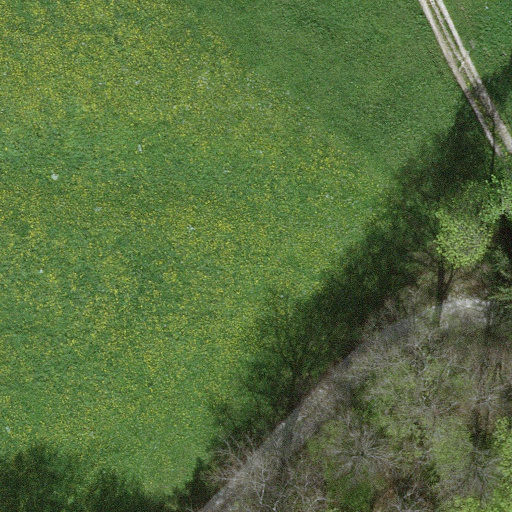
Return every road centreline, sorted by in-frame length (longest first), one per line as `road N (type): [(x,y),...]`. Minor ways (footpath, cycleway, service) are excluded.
road 1 (track): [(511,315),(458,318),(388,344),(227,511)]
road 2 (track): [(511,175),(425,0)]
